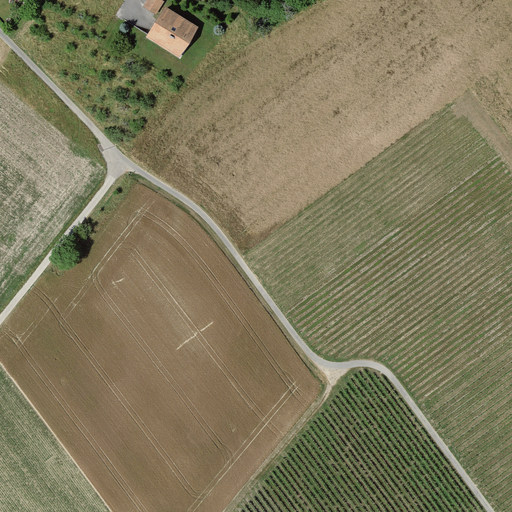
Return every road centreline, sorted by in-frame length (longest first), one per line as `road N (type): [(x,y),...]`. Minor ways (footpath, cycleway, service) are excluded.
road 1 (track): [(335,366),(300,342),(198,209),(126,160),(0,320)]
road 2 (track): [(491,511),(392,377),(370,364),(335,366)]
road 3 (track): [(335,366),(322,400),(229,511)]
road 4 (residential): [(126,160),(0,32)]
